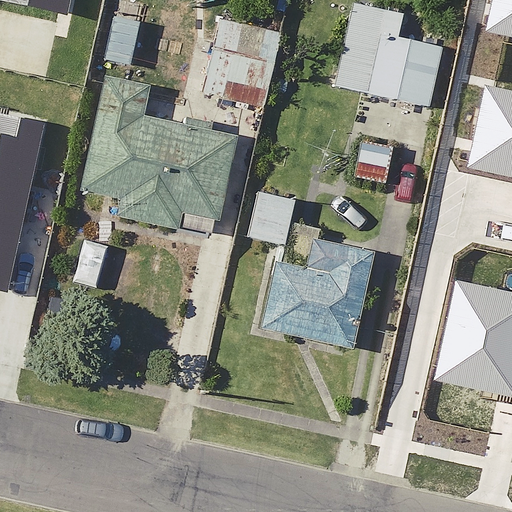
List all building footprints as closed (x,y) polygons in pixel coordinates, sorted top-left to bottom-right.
[(94,0),(49,0),(40,36),(84,46),(94,0)] [(511,18),(511,0),(474,0),(450,56),(489,73),(511,18)] [(389,12),(339,1),(322,84),(417,104),(429,44),(384,35),(389,12)] [(267,30),(201,16),(185,90),(251,104),(267,30)] [(52,70),(0,60),(0,262),(15,266),(52,70)] [(133,85),(90,76),(69,188),(110,196),(107,215),(202,232),(221,134),(127,117),(133,85)] [(511,122),(445,147),(491,272),(511,264),(511,122)] [(411,186),(416,150),(349,140),(344,176),(411,186)] [(280,195),(243,190),(237,236),(275,241),(280,195)] [(358,249),(300,238),(294,269),(262,262),(250,324),(340,342),(358,249)]
